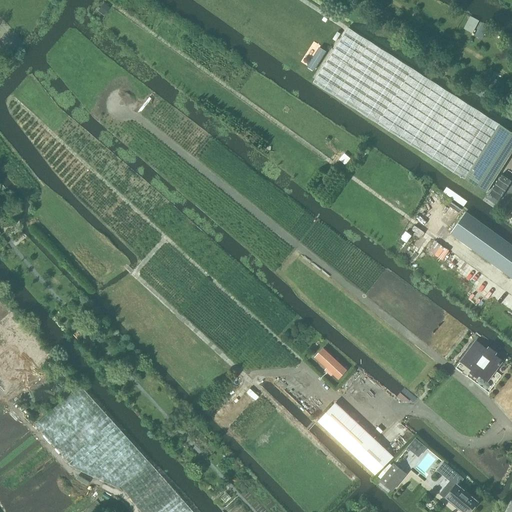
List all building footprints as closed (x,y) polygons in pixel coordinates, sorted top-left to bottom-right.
[(487,193),(511,153),(511,132),(349,28),(314,83),(487,193)] [(511,245),(466,212),(451,233),(511,278),(511,245)] [(487,381),(502,361),(494,355),(496,352),(489,347),(487,349),(476,341),(461,361),(472,369),(470,372),(477,377),(479,375),(487,381)] [(315,356),(339,378),(346,370),(322,349),(315,356)] [(193,511),(177,494),(150,463),(79,384),(34,425),(73,468),(118,488),(120,486),(140,511),(193,511)] [(394,455),(335,398),(317,416),(376,471),(394,455)] [(418,457),(427,447),(415,438),(407,448),(418,457)] [(394,464),(380,481),(389,488),(402,471),(394,464)] [(467,511),(476,502),(456,486),(448,496),(466,511),(467,511)]
